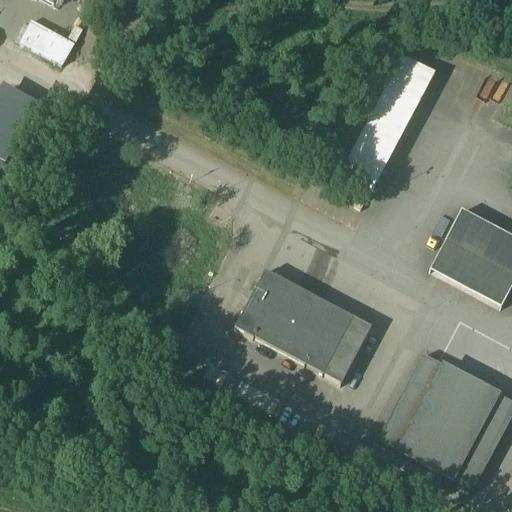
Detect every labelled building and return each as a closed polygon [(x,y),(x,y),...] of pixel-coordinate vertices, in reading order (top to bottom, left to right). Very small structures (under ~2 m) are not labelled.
[(38,0),(53,8),(57,0),(38,0)] [(30,24),(18,46),(62,69),(73,48),(66,43),(30,24)] [(0,155),(27,106),(0,91),(0,155)] [(511,96),(494,128),(511,138),(511,96)] [(505,324),(511,308),(511,252),(456,230),(430,294),(505,324)] [(252,295),(232,332),(340,390),(371,331),(263,275),(257,286),(252,295)] [(394,410),(375,445),(376,445),(394,455),(394,456),(452,488),(453,486),(499,400),(443,370),(415,421),(394,410)]
